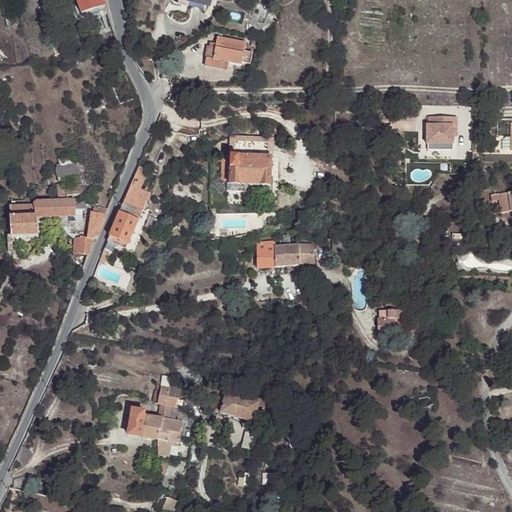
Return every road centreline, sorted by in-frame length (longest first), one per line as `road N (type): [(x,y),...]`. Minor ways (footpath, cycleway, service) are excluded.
road 1 (residential): [(0,483),(149,125),(150,100),(123,46),(114,0)]
road 2 (track): [(150,100),(166,90),(511,83)]
